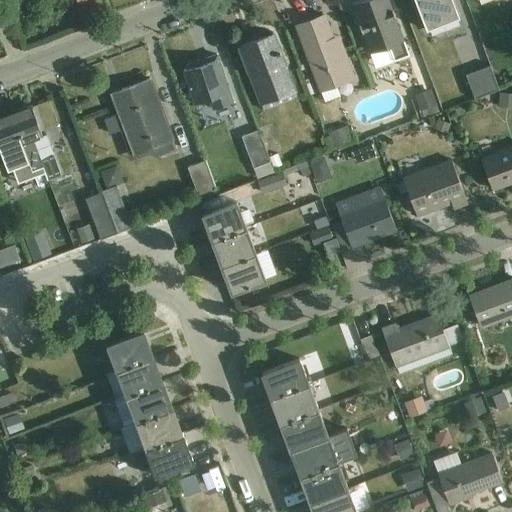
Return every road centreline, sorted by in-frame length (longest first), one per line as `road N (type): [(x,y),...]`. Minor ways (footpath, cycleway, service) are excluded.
road 1 (residential): [(204,347),(511,233)]
road 2 (residential): [(207,0),(0,76)]
road 3 (residential): [(177,286),(159,240),(9,295)]
road 4 (residential): [(9,295),(25,334),(177,286)]
road 5 (residential): [(264,511),(204,347)]
